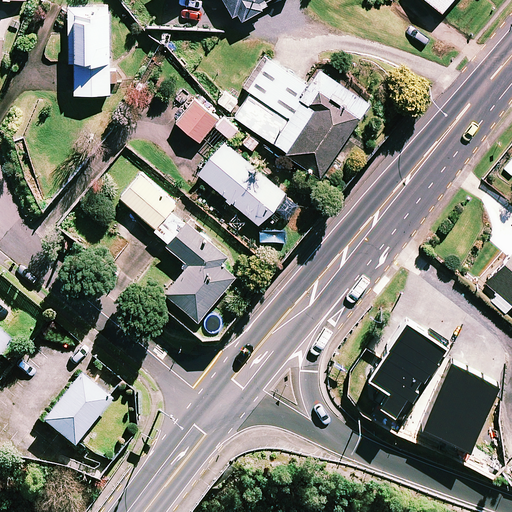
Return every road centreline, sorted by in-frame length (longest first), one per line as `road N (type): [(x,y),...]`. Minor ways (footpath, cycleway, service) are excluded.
road 1 (residential): [(225,404),(193,388),(0,226)]
road 2 (secondary): [(393,199),(225,404)]
road 3 (trunk): [(393,199),(371,267),(310,366),(308,386),(325,431)]
road 4 (trunk): [(325,431),(511,508)]
road 5 (secondary): [(511,58),(393,199)]
road 6 (secondary): [(225,404),(142,511)]
